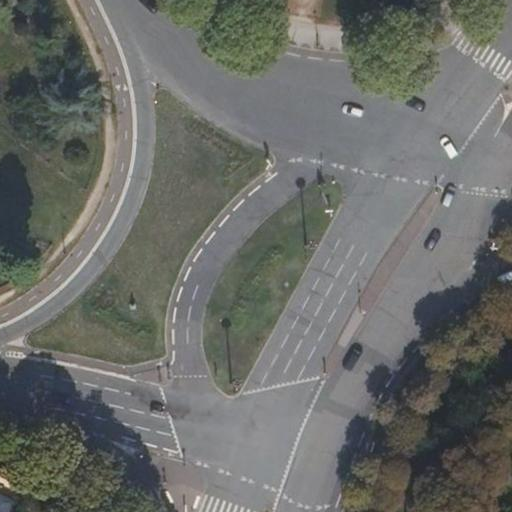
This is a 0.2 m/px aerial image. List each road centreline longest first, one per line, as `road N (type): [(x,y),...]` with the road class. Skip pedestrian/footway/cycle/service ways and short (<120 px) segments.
road 1 (secondary): [(354,122),(236,221),(196,275),(183,357),(204,402),(257,445)]
road 2 (secondary): [(0,338),(81,281),(119,228),(143,144),(133,10)]
road 3 (primary): [(416,138),(276,386),(257,445)]
road 4 (secondary): [(354,122),(244,85),(194,59),(133,10)]
road 5 (secondary): [(47,393),(257,445)]
road 6 (primary): [(393,324),(501,163)]
road 7 (primary): [(321,462),(393,324)]
road 8 (secondary): [(47,393),(146,511)]
road 9 (primary): [(511,29),(416,138)]
road 10 (secondary): [(393,324),(511,275)]
